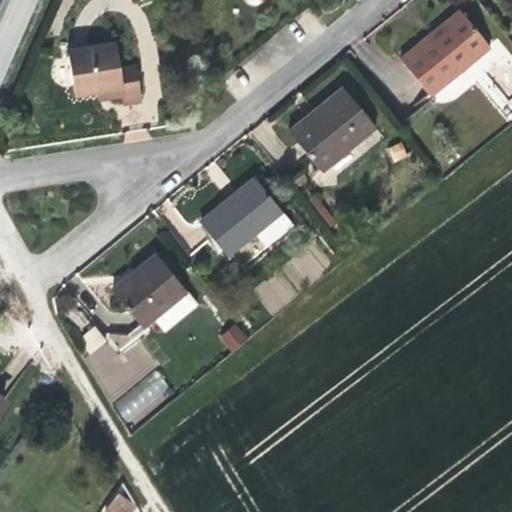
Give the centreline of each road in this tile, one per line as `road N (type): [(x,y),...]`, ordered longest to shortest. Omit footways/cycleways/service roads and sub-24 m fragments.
road 1 (residential): [(204,145),(382,0)]
road 2 (residential): [(204,145),(24,283)]
road 3 (residential): [(0,176),(204,145)]
road 4 (residential): [(24,283),(108,434)]
